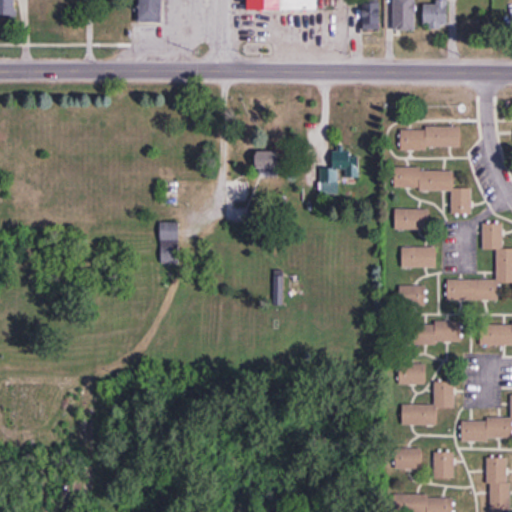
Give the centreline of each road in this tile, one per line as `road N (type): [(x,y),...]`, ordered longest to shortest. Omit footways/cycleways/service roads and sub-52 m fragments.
road 1 (tertiary): [(511,67),(0,70)]
road 2 (residential): [(469,67),(474,144),(511,216)]
